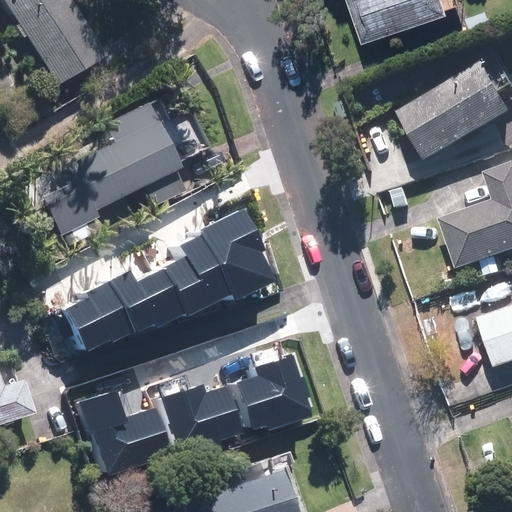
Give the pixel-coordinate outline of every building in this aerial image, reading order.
[(71,0),(10,0),(60,81),(104,53),(71,0)] [(465,0),(357,0),(371,38),(398,28),(402,38),(436,26),(432,15),(467,3),(465,0)] [(438,160),(511,116),(511,95),(492,62),(409,111),(438,160)] [(98,126),(107,143),(53,171),(60,186),(36,198),(56,237),(93,218),(90,212),(138,187),(149,208),(180,193),(169,172),(173,170),(140,105),(98,126)] [(455,214),(471,261),(511,247),(511,171),(500,176),(507,197),(455,214)] [(131,230),(150,297),(228,276),(213,222),(168,234),(165,221),(131,230)] [(147,327),(139,306),(105,318),(113,340),(147,327)] [(511,306),(488,314),(503,365),(511,361),(511,306)] [(0,420),(36,410),(27,378),(7,384),(0,359),(0,420)] [(120,373),(79,385),(97,445),(138,433),(120,373)] [(171,373),(163,418),(222,429),(271,423),(260,376),(228,384),(171,373)] [(187,498),(190,511),(312,511),(297,463),(187,498)]
